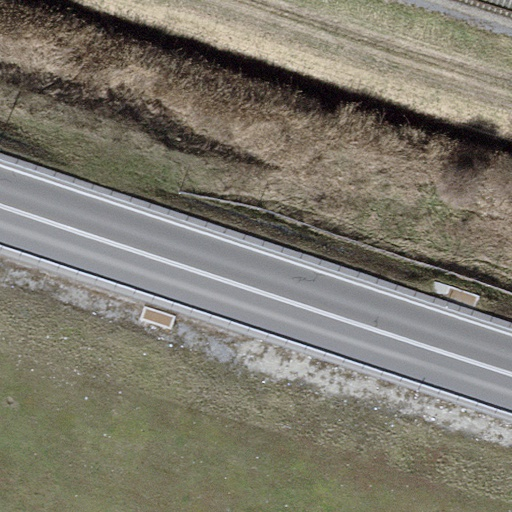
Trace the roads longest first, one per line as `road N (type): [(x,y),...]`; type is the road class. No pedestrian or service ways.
road 1 (motorway): [(499,511),(0,415)]
road 2 (motorway): [(0,205),(364,326)]
road 3 (motorway): [(364,326),(0,304)]
road 4 (motorway): [(511,373),(364,326)]
